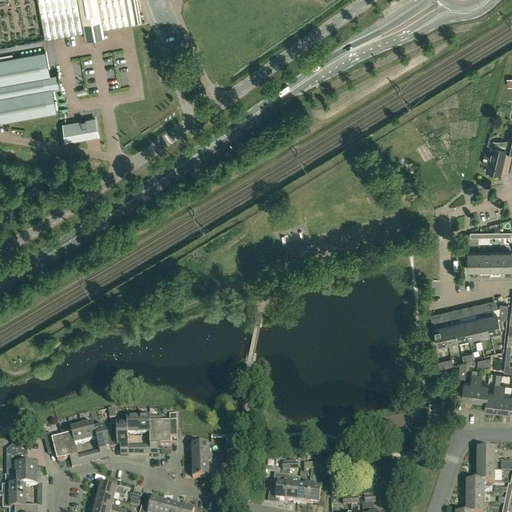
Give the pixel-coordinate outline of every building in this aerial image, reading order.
[(103,28),(142,21),(137,0),(38,0),(45,39),(84,32),(85,39),(105,36),(103,28)] [(50,76),(46,52),(0,59),(0,122),(57,112),(52,88),(60,86),(61,89),(62,89),(58,72),(58,74),(50,76)] [(159,110),(162,114),(173,107),(170,102),(159,110)] [(67,142),(98,136),(95,118),(86,120),(85,120),(81,121),(81,120),(81,121),(63,124),(67,142)] [(501,174),(502,168),(506,152),(511,153),(511,128),(506,149),(492,146),(487,165),(486,171),(501,174)] [(479,270),(479,252),(468,252),(468,270),(479,270)] [(479,252),(479,270),(490,270),(490,252),(479,252)] [(490,252),(490,270),(501,270),(500,252),(490,252)] [(500,252),(501,270),(511,270),(511,252),(500,252)] [(491,333),(501,330),(498,319),(506,320),(508,305),(500,304),(499,314),(497,313),(492,314),(491,309),(490,310),(488,302),(483,303),(486,315),(491,333)] [(455,323),(459,340),(469,338),(465,320),(461,321),(459,317),(458,317),(456,309),(452,310),(454,323),(455,323)] [(444,325),(448,343),(459,340),(455,323),(454,323),(450,324),(449,319),(448,320),(446,312),(441,313),(443,321),(444,325)] [(430,315),(438,345),(448,343),(444,325),(443,321),(437,322),(435,314),(430,315)] [(476,318),(480,335),(491,333),(486,315),(476,318)] [(465,320),(469,338),(480,335),(476,318),(465,320)] [(505,357),(503,372),(511,373),(511,365),(509,365),(510,357),(505,357)] [(462,398),(474,400),(477,375),(472,374),(471,383),(464,382),(462,398)] [(482,375),(477,375),(474,400),(474,402),(480,403),(481,401),(486,401),(487,393),(488,385),(481,384),(482,375)] [(485,409),(497,410),(500,385),(495,385),(494,394),(487,393),(486,401),(485,409)] [(509,412),(511,396),(504,395),(505,386),(500,385),(497,410),(509,412)] [(138,418),(138,434),(149,433),(150,433),(150,423),(149,413),(138,414),(138,418)] [(170,445),(170,439),(177,439),(176,415),(169,415),(169,423),(160,423),(160,445),(170,445)] [(138,434),(138,418),(127,418),(127,424),(127,434),(138,434)] [(85,442),(81,426),(80,422),(68,425),(70,429),(71,434),(74,445),(85,442)] [(96,439),(94,429),(92,423),(81,426),(85,442),(96,439)] [(150,433),(149,433),(150,450),(158,449),(160,449),(160,445),(160,423),(150,423),(150,433)] [(127,434),(127,424),(116,424),(117,446),(119,446),(120,450),(127,450),(127,434)] [(96,439),(100,455),(107,453),(106,448),(109,448),(104,426),(94,429),(96,439)] [(67,458),(62,437),(52,440),(50,433),(43,435),(47,452),(54,450),(57,461),(67,458)] [(71,434),(62,437),(67,458),(69,458),(71,462),(78,460),(74,445),(71,434)] [(226,456),(234,456),(234,448),(226,448),(222,448),(216,454),(211,454),(211,445),(204,445),(204,443),(203,441),(202,440),(199,440),(197,441),(196,443),(196,445),(190,445),(190,449),(192,449),(192,457),(211,456),(226,456)] [(477,449),(477,460),(495,461),(495,450),(477,449)] [(26,465),(26,451),(16,451),(16,458),(8,458),(8,475),(15,475),(37,475),(37,465),(26,465)] [(190,467),(209,467),(209,461),(212,461),(211,456),(192,457),(192,464),(190,464),(190,467)] [(234,456),(226,456),(226,464),(234,464),(234,456)] [(477,460),(477,471),(494,471),(495,461),(477,460)] [(279,463),(271,462),(269,468),(278,470),(279,463)] [(210,478),(212,478),(212,473),(209,473),(209,467),(190,467),(190,471),(192,471),(192,478),(198,478),(198,485),(210,485),(210,478)] [(495,480),(503,479),(503,469),(495,469),(495,480)] [(227,470),(227,478),(227,480),(233,480),(233,486),(236,486),(236,477),(235,477),(235,470),(227,470)] [(484,482),(494,483),(494,471),(477,471),(477,482),(484,482)] [(15,486),(25,486),(41,486),(41,478),(41,475),(37,475),(15,475),(15,476),(9,476),(9,482),(11,484),(11,486),(15,486)] [(273,483),(270,482),(269,491),(276,492),(275,501),(279,501),(279,500),(286,501),(289,477),(289,476),(277,475),(274,477),(273,483)] [(289,477),(286,501),(293,502),(293,503),(296,503),(298,485),(299,479),(289,477)] [(100,484),(97,496),(113,500),(115,494),(122,496),(124,490),(115,488),(116,483),(107,481),(106,486),(100,484)] [(484,493),(484,482),(477,482),(466,481),(466,493),(484,493)] [(308,503),(310,484),(305,483),(305,486),(298,485),(296,503),(305,504),(306,503),(308,503)] [(315,484),(310,484),(308,503),(315,504),(315,505),(318,506),(320,488),(314,487),(315,484)] [(15,486),(11,486),(4,486),(4,490),(9,490),(9,497),(25,497),(25,486),(15,486)] [(142,494),(134,492),(130,505),(139,507),(142,494)] [(484,493),(466,493),(466,503),(484,504),(484,493)] [(391,505),(390,494),(383,494),(384,506),(391,505)] [(110,511),(117,511),(119,508),(112,506),(113,500),(97,496),(94,508),(110,511)] [(25,497),(9,497),(3,497),(3,508),(9,509),(25,508),(25,497)] [(159,511),(162,502),(155,500),(155,499),(152,498),(149,509),(141,507),(139,511),(159,511)] [(170,511),(173,503),(169,502),(169,504),(162,502),(159,511),(170,511)] [(181,511),(183,507),(176,505),(176,504),(173,503),(170,511),(181,511)] [(483,511),(484,504),(466,503),(465,511),(483,511)]
